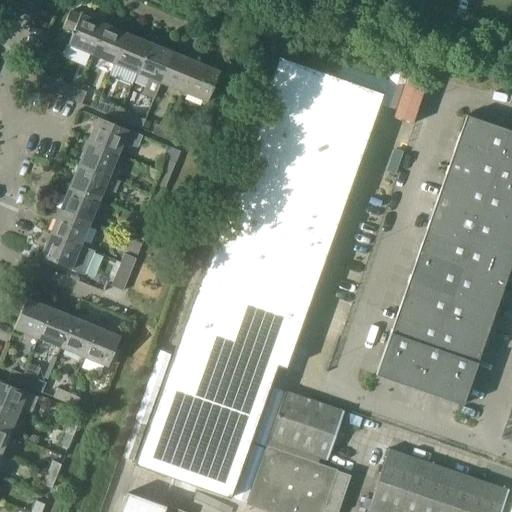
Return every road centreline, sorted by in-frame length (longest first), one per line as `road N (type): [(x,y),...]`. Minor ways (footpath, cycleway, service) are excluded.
road 1 (residential): [(0,257),(139,315)]
road 2 (residential): [(12,116),(9,78),(36,0)]
